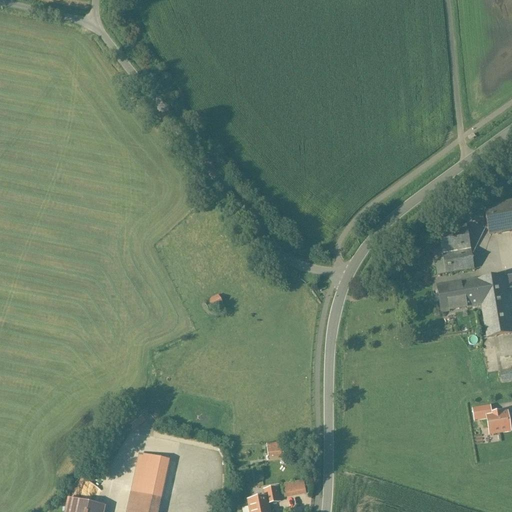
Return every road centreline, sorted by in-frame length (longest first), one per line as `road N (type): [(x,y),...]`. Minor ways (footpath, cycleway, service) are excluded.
road 1 (unclassified): [(92,21),(279,257),(348,277)]
road 2 (secondary): [(325,511),(329,353),(348,277)]
road 3 (secondary): [(348,277),(396,216),(511,129)]
